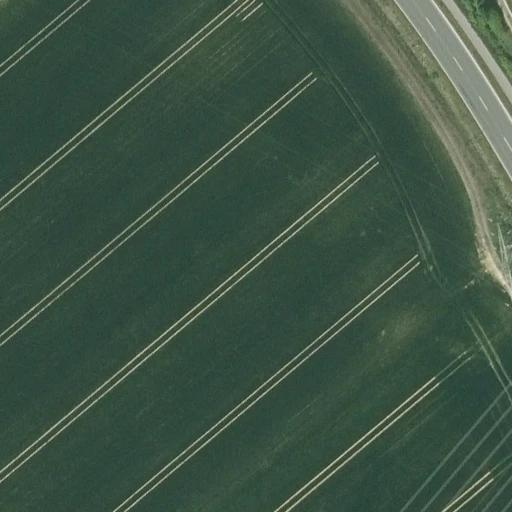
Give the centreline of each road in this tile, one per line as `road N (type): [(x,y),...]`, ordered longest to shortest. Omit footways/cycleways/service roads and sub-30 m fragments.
road 1 (track): [(348,0),(475,188),(485,247),(511,288)]
road 2 (secondary): [(511,153),(414,0)]
